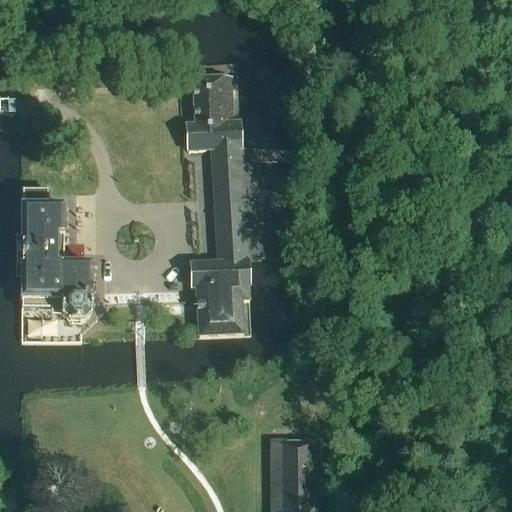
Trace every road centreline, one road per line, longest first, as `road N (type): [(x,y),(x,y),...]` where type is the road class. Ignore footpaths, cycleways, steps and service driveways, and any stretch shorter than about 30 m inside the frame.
road 1 (track): [(300,0),(310,19),(319,159)]
road 2 (track): [(0,5),(127,0)]
